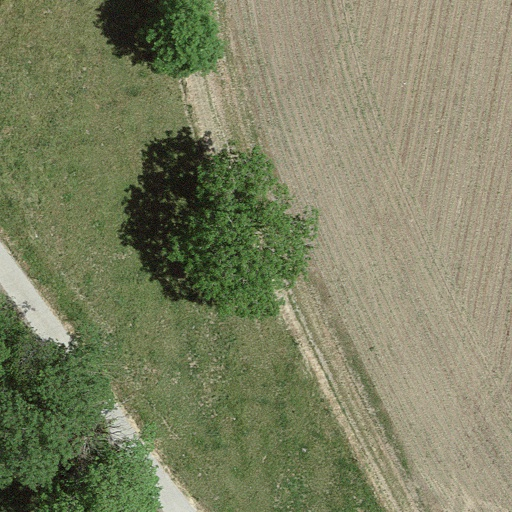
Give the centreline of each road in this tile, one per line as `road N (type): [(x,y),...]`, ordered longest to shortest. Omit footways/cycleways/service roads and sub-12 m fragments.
road 1 (track): [(194,0),(212,133),(254,236),(410,511)]
road 2 (track): [(184,511),(0,264)]
